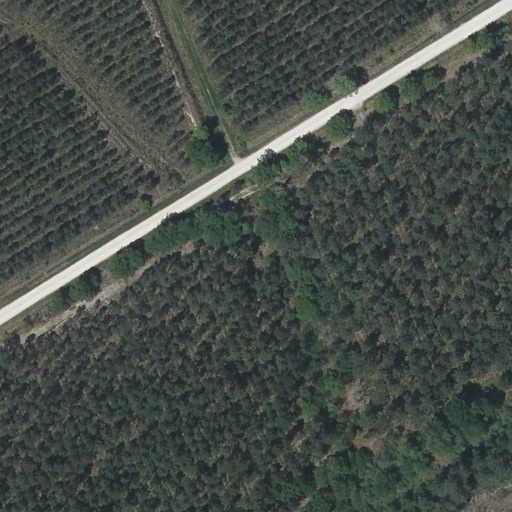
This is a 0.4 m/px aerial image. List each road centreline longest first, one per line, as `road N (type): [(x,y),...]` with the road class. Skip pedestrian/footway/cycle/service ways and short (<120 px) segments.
road 1 (track): [(511,4),(0,318)]
road 2 (track): [(175,0),(247,167)]
